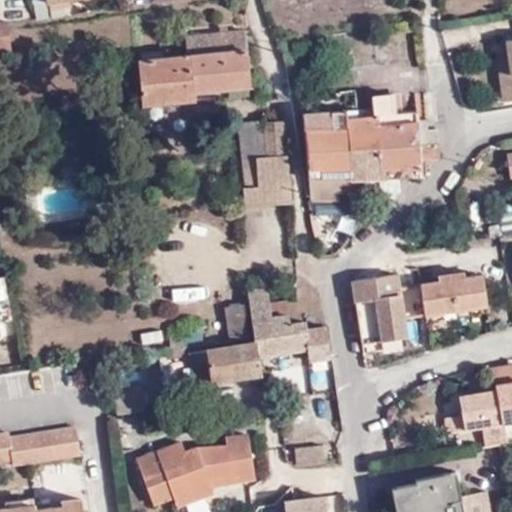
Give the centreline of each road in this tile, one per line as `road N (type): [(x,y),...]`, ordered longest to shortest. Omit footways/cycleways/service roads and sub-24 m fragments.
road 1 (residential): [(346,395),(331,286),(347,257),(412,202),(453,139)]
road 2 (residential): [(101,511),(87,404),(0,417)]
road 3 (residential): [(346,395),(511,351)]
